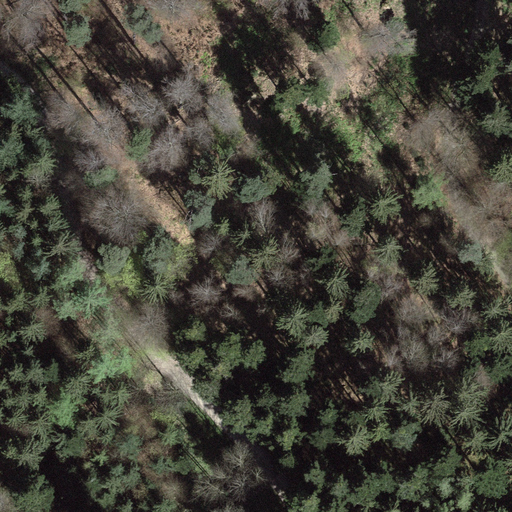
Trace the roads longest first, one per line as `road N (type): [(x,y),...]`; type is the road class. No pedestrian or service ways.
road 1 (track): [(292,511),(256,461),(116,319),(95,284),(53,133),(31,96),(0,68)]
road 2 (track): [(478,0),(450,157),(465,207),(511,281)]
